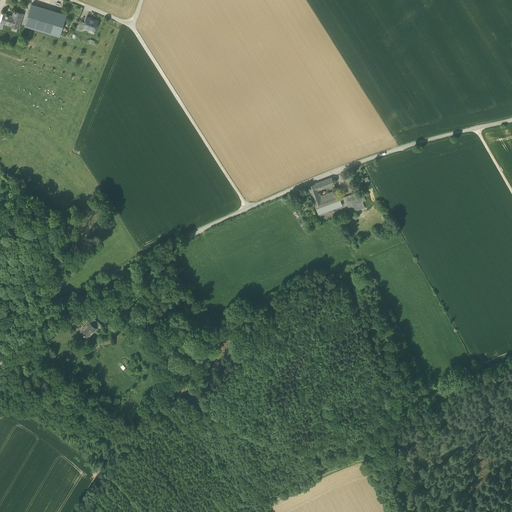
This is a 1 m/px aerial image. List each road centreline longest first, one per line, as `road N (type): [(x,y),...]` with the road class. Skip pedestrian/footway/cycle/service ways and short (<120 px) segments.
road 1 (residential): [(0,364),(19,334),(50,313),(247,210),(413,144),(511,120)]
road 2 (track): [(247,210),(130,25)]
